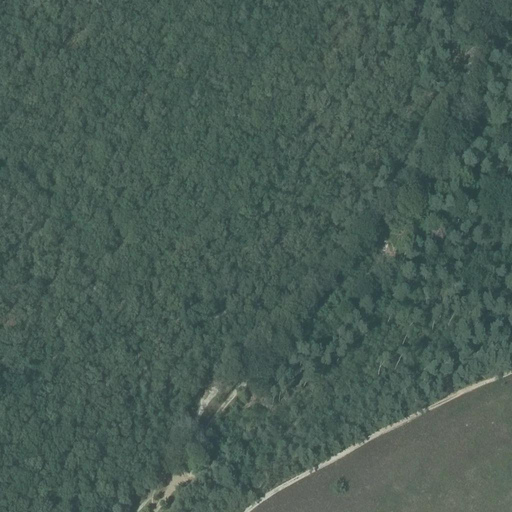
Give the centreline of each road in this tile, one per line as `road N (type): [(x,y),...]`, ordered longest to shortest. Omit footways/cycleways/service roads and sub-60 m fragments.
road 1 (track): [(154,511),(216,414),(322,306),(430,174),(457,119),(474,43),(500,0)]
road 2 (track): [(205,400),(421,169),(438,131),(446,71),(482,0)]
road 3 (track): [(511,372),(408,418),(244,511)]
